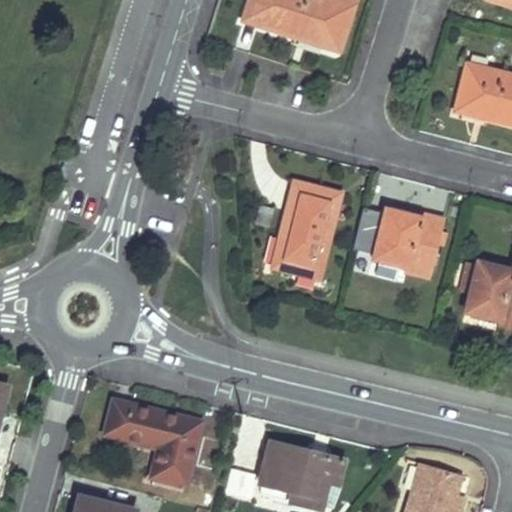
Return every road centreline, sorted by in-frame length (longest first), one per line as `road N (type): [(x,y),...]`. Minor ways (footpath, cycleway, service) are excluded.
road 1 (secondary): [(511,434),(264,375)]
road 2 (residential): [(356,141),(158,88)]
road 3 (residential): [(34,511),(78,348)]
road 4 (secondary): [(104,343),(187,366),(264,375)]
road 5 (secondary): [(264,375),(161,326),(124,297)]
road 6 (residential): [(511,179),(356,141)]
road 7 (residential): [(356,141),(400,0)]
road 8 (residential): [(158,88),(123,206)]
